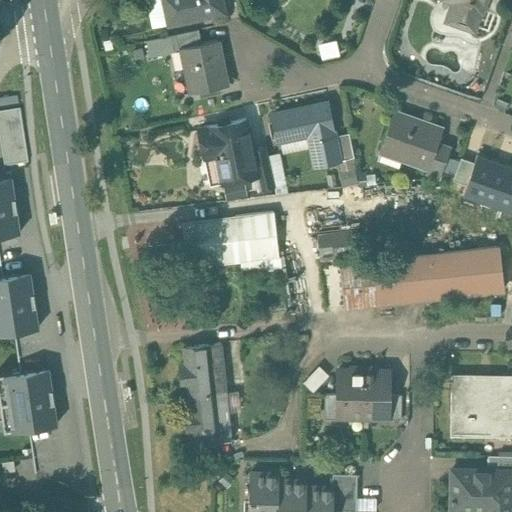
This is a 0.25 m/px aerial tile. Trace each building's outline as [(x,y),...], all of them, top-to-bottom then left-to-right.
[(163,0),(150,0),(154,23),(167,21),(163,0)] [(164,0),(169,21),(224,9),(222,0),(164,0)] [(453,0),(447,18),(473,27),(480,8),(481,9),(484,0),(453,0)] [(199,27),(175,32),(178,47),(182,47),(182,45),(202,41),(199,27)] [(338,37),(319,40),(322,56),(340,53),(338,37)] [(202,41),(182,45),(182,47),(191,90),(226,83),(217,38),(202,41)] [(328,101),(272,113),(277,140),(309,134),(315,165),(340,160),(340,159),(335,135),(328,101)] [(19,105),(0,107),(0,143),(3,164),(26,161),(19,105)] [(442,128),(394,112),(380,150),(428,167),(435,148),(438,141),(442,128)] [(226,122),(238,176),(256,172),(258,172),(253,153),(246,118),(226,122)] [(238,176),(226,122),(199,127),(205,155),(216,152),(222,179),(238,176)] [(349,132),(335,135),(340,159),(354,156),(349,132)] [(435,148),(448,152),(451,145),(438,141),(435,148)] [(428,167),(426,172),(440,177),(448,152),(435,148),(428,167)] [(267,150),(253,153),(258,172),(256,172),(257,178),(272,175),(267,150)] [(280,151),(272,153),(276,175),(285,174),(280,151)] [(448,152),(440,177),(453,176),(459,156),(448,152)] [(511,163),(481,153),(466,195),(511,210),(511,163)] [(343,160),(344,183),(358,183),(357,160),(343,160)] [(9,177),(0,178),(0,233),(16,231),(9,177)] [(55,209),(48,210),(49,221),(56,220),(55,209)] [(273,211),(235,215),(237,234),(241,259),(242,271),(280,267),(273,211)] [(317,235),(319,260),(361,256),(358,230),(317,235)] [(237,234),(185,240),(188,266),(241,259),(237,234)] [(498,247),(340,264),(344,307),(503,289),(498,247)] [(29,271),(0,274),(0,329),(36,325),(29,271)] [(191,405),(210,402),(227,400),(221,340),(184,344),(186,362),(179,362),(181,380),(188,379),(191,405)] [(47,368),(0,374),(0,415),(2,429),(54,422),(47,368)] [(363,369),(337,368),(337,391),(336,412),(337,413),(362,413),(363,369)] [(389,370),(363,369),(362,413),(388,414),(389,414),(389,392),(389,370)] [(511,375),(454,374),(452,431),(511,432),(511,375)] [(129,383),(121,385),(123,396),(131,395),(129,383)] [(337,391),(324,391),(324,416),(337,416),(337,413),(336,412),(337,391)] [(401,392),(389,392),(389,414),(388,414),(388,417),(401,417),(401,392)] [(210,402),(191,405),(191,407),(184,408),(186,425),(192,425),(194,440),(214,438),(212,416),(210,402)] [(230,423),(220,425),(219,415),(212,416),(214,438),(233,435),(232,434),(231,434),(230,423)] [(511,453),(498,453),(498,467),(511,468),(511,469),(511,453)] [(498,467),(451,466),(450,507),(464,507),(469,503),(487,504),(486,511),(510,511),(511,469),(511,468),(498,467)] [(278,469),(250,468),(248,511),(276,511),(277,475),(278,475),(278,469)] [(357,470),(332,470),(332,482),(356,482),(357,470)] [(278,475),(277,475),(276,511),(304,511),(305,482),(306,482),(306,475),(278,475)] [(306,482),(305,482),(304,511),(332,511),(333,506),(333,493),(333,482),(332,482),(306,482)] [(356,482),(332,482),(333,482),(333,493),(356,494),(356,482)] [(358,504),(377,503),(376,492),(358,493),(358,504)] [(356,494),(333,493),(333,506),(356,506),(356,494)]
